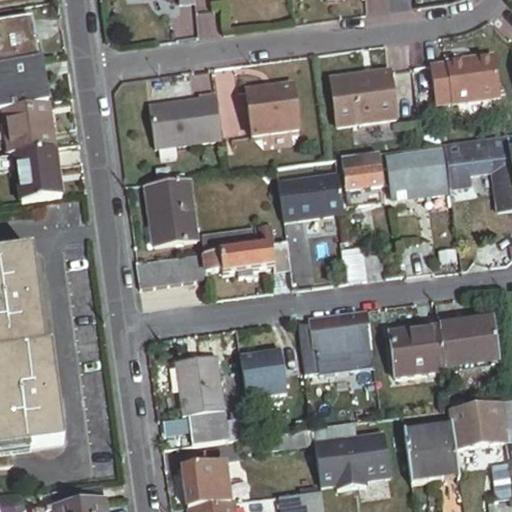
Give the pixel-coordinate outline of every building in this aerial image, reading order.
[(193,0),(126,0),(127,2),(164,0),(178,0),(179,9),(194,9),(193,0)] [(0,26),(0,68),(36,63),(30,22),(0,26)] [(501,103),(494,59),(446,67),(446,68),(430,70),(436,111),(452,108),(452,110),(501,103)] [(36,63),(0,68),(0,114),(1,114),(45,108),(39,63),(36,63)] [(397,124),(391,81),(366,85),(365,80),(331,84),(338,133),(397,124)] [(252,140),(299,134),(293,89),(246,95),(252,140)] [(155,154),(222,145),(216,100),(199,103),(200,105),(149,112),(155,154)] [(52,152),(45,108),(1,114),(8,159),(14,158),(52,152)] [(511,171),(508,142),(444,150),(450,194),(469,191),(468,181),(493,178),(498,218),(511,216),(511,171)] [(59,202),(52,152),(14,158),(21,208),(59,202)] [(442,154),(391,161),(395,190),(413,188),(414,200),(447,196),(442,154)] [(388,191),(383,159),(346,164),(350,196),(388,191)] [(300,202),(296,171),(276,173),(280,205),(300,202)] [(188,186),(145,191),(153,253),(196,247),(188,186)] [(255,227),(257,236),(259,249),(278,247),(275,225),(255,227)] [(219,259),(259,253),(259,249),(257,236),(202,244),(205,261),(219,259)] [(290,276),(286,250),(270,252),(273,273),(273,278),(290,276)] [(340,253),(343,274),(345,289),(365,287),(360,251),(340,253)] [(222,280),(273,273),(270,252),(259,253),(219,259),(221,275),(222,280)] [(33,255),(0,259),(0,357),(47,351),(33,255)] [(207,277),(221,275),(219,259),(205,261),(207,277)] [(205,261),(192,263),(195,288),(208,286),(207,277),(205,261)] [(192,263),(178,264),(181,290),(195,288),(192,263)] [(178,264),(164,266),(167,291),(181,290),(178,264)] [(164,266),(150,268),(154,293),(167,291),(164,266)] [(150,268),(136,270),(140,295),(154,293),(150,268)] [(345,289),(343,274),(317,278),(319,293),(345,289)] [(493,319),(437,327),(443,371),(499,363),(493,319)] [(372,375),(369,346),(370,346),(367,322),(353,324),(309,330),(312,354),(315,353),(319,382),(361,376),(372,375)] [(443,371),(437,327),(387,334),(394,380),(443,373),(443,371)] [(312,354),(309,330),(299,331),(302,355),(312,354)] [(53,350),(47,351),(0,357),(0,456),(13,455),(66,447),(53,350)] [(302,355),(306,384),(319,382),(315,353),(312,354),(302,355)] [(187,419),(224,414),(216,359),(172,365),(180,420),(187,419)] [(511,408),(500,410),(506,450),(511,449),(511,408)] [(505,456),(499,410),(450,417),(453,437),(456,463),(505,456)] [(228,445),(224,414),(187,419),(191,450),(228,445)] [(292,422),(250,428),(252,444),(275,441),(294,438),(292,422)] [(456,463),(453,437),(451,437),(450,430),(404,436),(411,492),(459,485),(456,463)] [(315,449),(313,435),(294,438),(275,441),(277,454),(315,449)] [(390,484),(385,446),(384,441),(315,450),(321,493),(335,491),(336,496),(366,492),(365,487),(390,484)] [(0,472),(15,471),(13,455),(0,456),(0,472)] [(183,474),(188,511),(209,511),(229,509),(224,469),(183,474)] [(491,471),(496,506),(511,504),(511,503),(507,469),(491,471)] [(30,503),(31,511),(61,511),(103,506),(101,493),(30,503)] [(280,511),(323,511),(321,497),(279,503),(280,511)]
